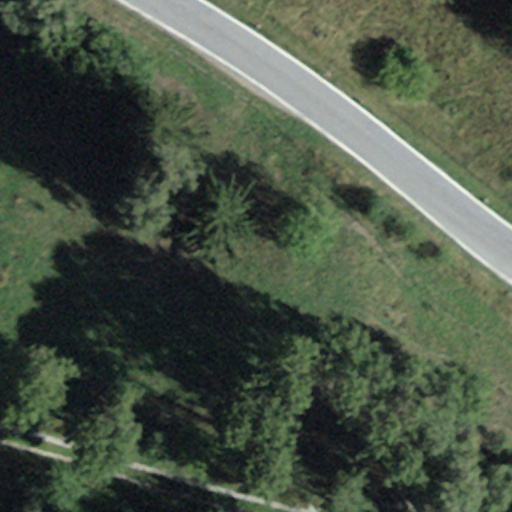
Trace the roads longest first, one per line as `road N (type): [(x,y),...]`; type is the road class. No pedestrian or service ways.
road 1 (tertiary): [(511,259),(146,0)]
road 2 (track): [(262,511),(0,456)]
